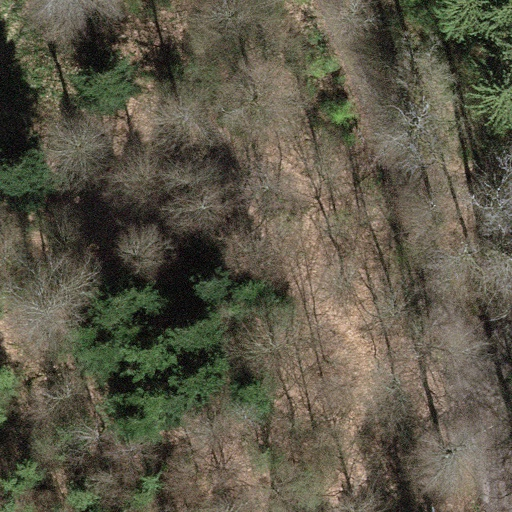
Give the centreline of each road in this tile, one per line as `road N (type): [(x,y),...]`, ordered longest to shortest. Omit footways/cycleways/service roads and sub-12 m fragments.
road 1 (track): [(477,385),(324,0)]
road 2 (track): [(498,511),(477,385)]
